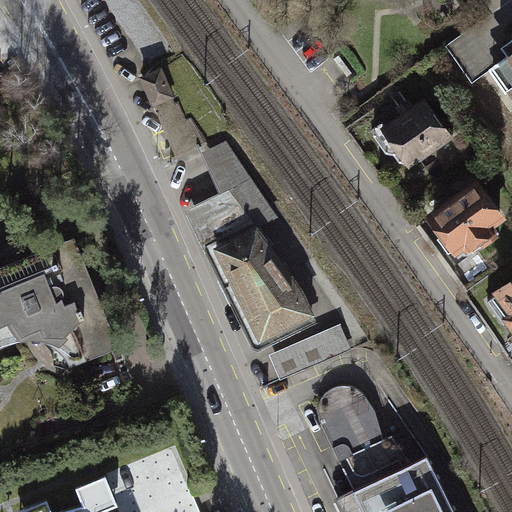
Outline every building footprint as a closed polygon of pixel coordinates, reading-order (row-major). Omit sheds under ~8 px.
[(506,52),(487,65),(511,100),(511,36),(500,45),(506,52)] [(135,75),(146,105),(169,97),(158,67),(135,75)] [(428,95),(376,129),(406,173),(457,139),(428,95)] [(152,107),(172,155),(194,146),(174,98),(152,107)] [(203,154),(221,195),(229,191),(252,225),(275,214),(227,142),(203,154)] [(509,217),(481,176),(428,213),(430,216),(420,222),(470,290),(494,271),(478,251),(501,234),(496,226),(509,217)] [(221,195),(184,211),(256,353),(317,323),(314,318),(252,225),(229,191),(221,195)] [(0,264),(0,344),(8,341),(18,340),(34,338),(44,342),(52,353),(54,365),(65,367),(84,358),(120,347),(105,304),(76,233),(0,264)] [(511,282),(491,297),(511,328),(511,282)] [(270,353),(280,377),(351,348),(341,323),(270,353)] [(342,401),(347,423),(361,420),(365,435),(382,431),(373,393),(342,401)] [(358,486),(333,498),(339,511),(457,511),(426,451),(401,464),(386,435),(343,456),(358,486)] [(51,511),(44,498),(14,509),(14,511),(204,511),(179,445),(106,473),(83,482),(74,485),(81,503),(53,511),(51,511)]
